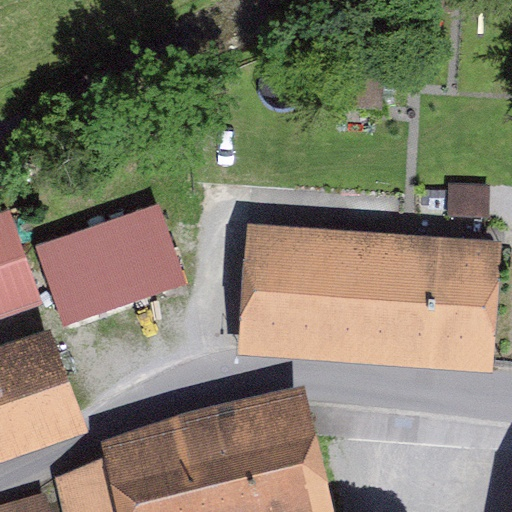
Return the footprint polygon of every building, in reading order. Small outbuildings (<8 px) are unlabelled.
[(489,73),(493,0),(463,0),(458,70),(489,73)] [(511,0),(501,0),(496,73),(511,74),(511,0)] [(40,244),(71,322),(193,272),(162,194),(40,244)] [(0,305),(37,293),(8,212),(0,214),(0,305)] [(396,240),(395,251),(249,241),(243,335),(479,351),(485,257),(426,253),(427,242),(396,240)] [(0,438),(68,416),(44,352),(0,366),(0,438)] [(290,411),(106,454),(60,476),(67,511),(296,511),(313,508),(290,411)] [(47,511),(43,495),(0,507),(0,511),(47,511)]
